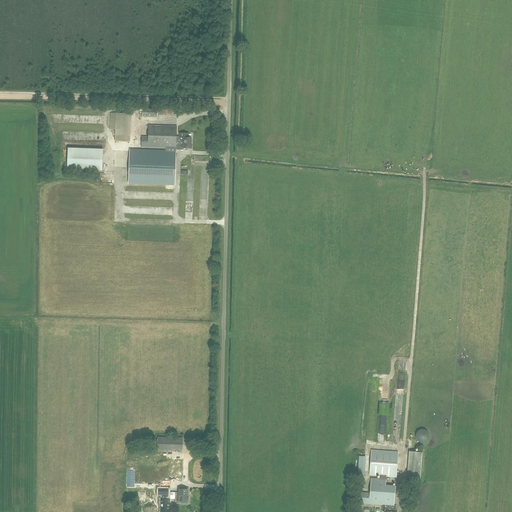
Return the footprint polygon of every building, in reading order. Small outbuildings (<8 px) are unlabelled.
[(164,115),(164,110),(142,109),(142,117),(157,117),(157,115),(164,115)] [(109,129),(115,130),(115,141),(130,142),(131,114),(116,113),(110,113),(109,129)] [(192,149),(192,145),(191,145),(191,138),(188,138),(188,134),(179,133),(179,137),(176,137),(177,126),(149,125),(148,137),(142,136),(141,147),(170,148),(169,152),(130,151),(128,184),(174,186),(175,169),(175,150),(184,151),(184,149),(192,149)] [(102,171),(103,149),(67,148),(67,170),(102,171)] [(420,443),(424,443),(427,441),(429,438),(429,435),(428,431),(424,430),(421,429),(418,431),(416,434),(415,438),(417,441),(420,443)] [(157,437),(157,451),(182,452),(183,438),(157,437)] [(396,477),(398,452),(371,450),(369,475),(380,476),(380,479),(371,478),(370,493),(361,492),(360,503),(386,505),(385,511),(395,511),(396,506),(393,506),(395,486),(385,485),(386,476),(396,477)] [(106,498),(122,499),(123,485),(119,484),(120,478),(123,479),(123,472),(107,471),(106,498)] [(158,506),(160,506),(159,511),(170,511),(170,500),(168,500),(168,489),(158,489),(158,506)]
